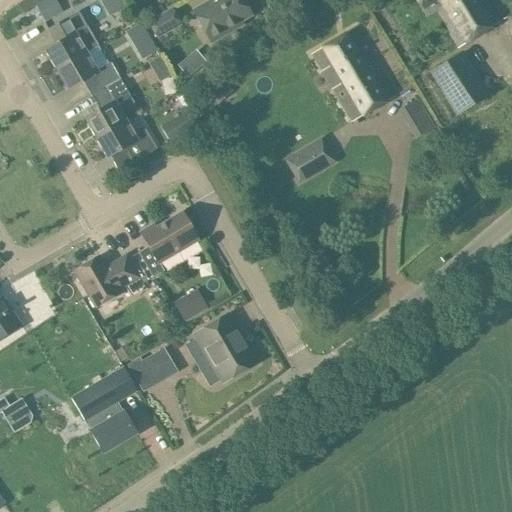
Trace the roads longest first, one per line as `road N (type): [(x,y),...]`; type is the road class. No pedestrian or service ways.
road 1 (residential): [(312,378),(189,165),(92,217)]
road 2 (tertiary): [(312,378),(511,220)]
road 3 (tertiary): [(123,511),(312,378)]
road 4 (residential): [(21,90),(92,217)]
